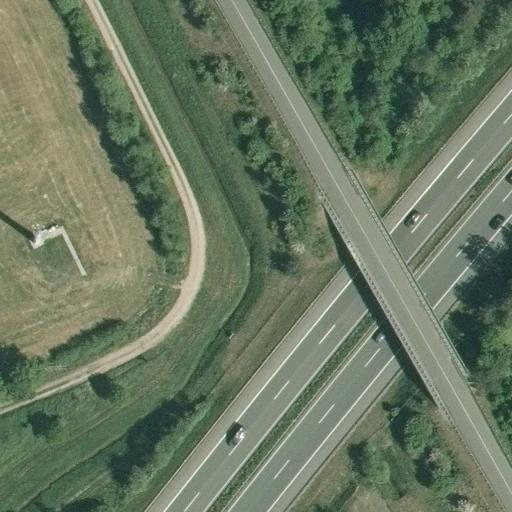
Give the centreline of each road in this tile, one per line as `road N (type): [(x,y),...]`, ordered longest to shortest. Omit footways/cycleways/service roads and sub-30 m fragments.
road 1 (unclassified): [(230,0),(511,496)]
road 2 (motorway): [(511,113),(184,511)]
road 3 (unclassified): [(83,372),(147,340),(177,305),(192,267),(194,228),(85,0)]
road 4 (motorway): [(248,511),(511,191)]
